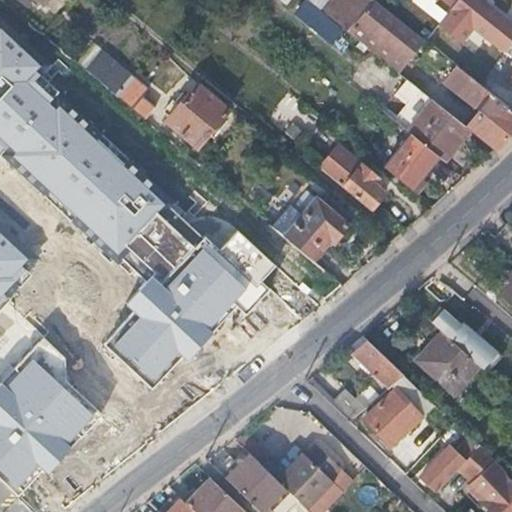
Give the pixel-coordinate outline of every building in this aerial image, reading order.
[(333,19),(348,0),(326,0),(320,8),(333,19)] [(424,38),(375,0),(348,0),(333,19),(398,71),(424,38)] [(456,63),(463,68),(471,58),(460,51),(474,34),(458,22),(461,17),(473,2),(470,0),(457,0),(446,15),(427,40),(456,63)] [(446,15),(457,0),(434,0),(431,4),(446,15)] [(460,51),(471,58),(487,38),(461,17),(458,22),(474,34),(460,51)] [(44,65),(0,25),(0,147),(153,284),(101,342),(153,389),(251,281),(29,82),(44,65)] [(471,129),(496,149),(511,133),(511,107),(463,68),(456,63),(446,75),(482,104),(479,108),(463,96),(459,100),(475,113),(465,125),(471,129)] [(372,66),(361,81),(376,92),(388,77),(372,66)] [(118,97),(144,119),(155,105),(142,95),(149,86),(135,74),(118,97)] [(443,80),(463,96),(479,108),(482,104),(446,75),(443,80)] [(395,120),(409,131),(433,99),(420,89),(408,79),(396,94),(408,105),(395,120)] [(195,146),(228,109),(196,82),(163,120),(195,146)] [(440,155),(446,161),(471,129),(465,125),(433,99),(409,131),(412,134),(440,155)] [(387,167),(419,193),(430,178),(425,174),(440,155),(412,134),(387,167)] [(341,186),(368,209),(382,192),(371,183),(376,177),(336,144),(317,166),(333,180),(341,186)] [(283,235),(310,258),(330,236),(334,239),(346,224),(315,199),(283,235)] [(0,295),(35,259),(0,226),(0,295)] [(41,329),(83,285),(50,254),(8,297),(41,329)] [(511,269),(508,276),(511,280),(502,292),(511,300),(511,269)] [(453,313),(434,296),(421,310),(442,330),(477,361),(479,362),(493,347),(454,312),(453,313)] [(477,361),(442,330),(428,346),(425,343),(414,354),(452,389),(477,361)] [(188,359),(214,383),(240,355),(213,331),(188,359)] [(403,371),(367,338),(351,351),(387,386),(388,385),(403,371)] [(94,413),(29,354),(0,386),(0,464),(26,488),(94,413)] [(433,400),(403,371),(388,385),(392,388),(363,419),(373,429),(371,432),(376,436),(379,434),(390,444),(433,400)] [(362,406),(345,388),(334,399),(352,416),(360,407),(362,406)] [(311,442),(277,478),(283,484),(308,508),(342,472),(311,442)] [(499,461),(492,455),(480,443),(465,459),(458,467),(472,481),(486,466),(490,470),(499,461)] [(277,478),(242,445),(230,458),(226,454),(223,458),(227,462),(219,471),(260,509),(283,484),(277,478)] [(428,481),(437,489),(458,467),(465,459),(450,446),(419,478),(425,483),(428,481)] [(485,479),(491,485),(502,472),(496,467),(485,479)] [(495,511),(511,511),(511,482),(502,472),(491,485),(480,497),(495,511)] [(211,477),(188,500),(200,511),(240,511),(244,509),(211,477)] [(182,494),(164,511),(200,511),(188,500),(182,494)]
